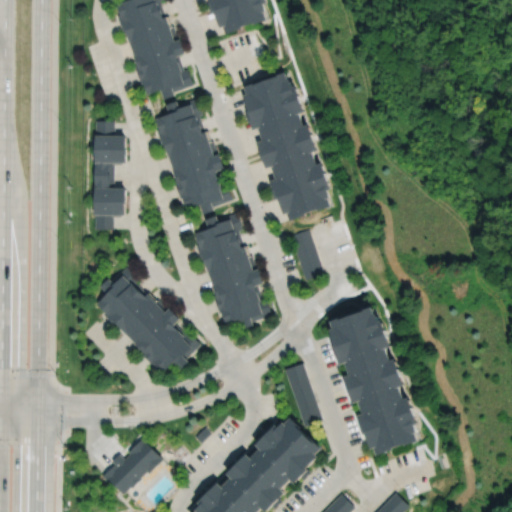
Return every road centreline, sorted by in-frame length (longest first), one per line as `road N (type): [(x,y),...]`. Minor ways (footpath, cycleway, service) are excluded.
road 1 (secondary): [(35,511),(40,0)]
road 2 (residential): [(100,0),(101,26),(201,314),(243,379)]
road 3 (secondary): [(4,0),(0,395)]
road 4 (residential): [(294,323),(181,0)]
road 5 (residential): [(37,421),(144,419),(193,405),(258,368),(289,340),(294,323)]
road 6 (residential): [(294,323),(228,366),(165,391),(65,399)]
road 7 (residential): [(304,511),(338,478),(344,459),(294,323)]
